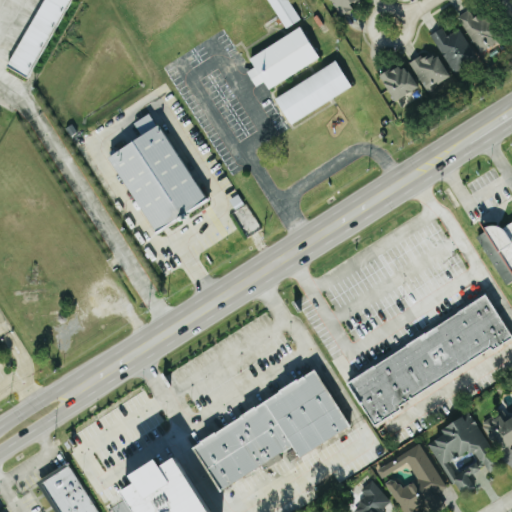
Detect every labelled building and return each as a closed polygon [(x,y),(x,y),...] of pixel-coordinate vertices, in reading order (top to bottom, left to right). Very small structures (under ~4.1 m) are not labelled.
[(72,0),(45,0),(12,70),(34,81),(72,0)] [(302,20),(289,0),(268,0),(287,29),(302,20)] [(332,0),(342,17),(354,10),(352,6),(361,0),(332,0)] [(501,41),(486,13),(475,19),(471,11),(460,17),(479,53),(501,41)] [(270,90),(322,59),(303,28),(251,59),(256,68),(248,73),(258,88),(266,83),(270,90)] [(462,30),(449,37),(444,29),(433,35),(454,74),(479,61),(462,30)] [(452,80),(439,52),(413,64),(426,92),(452,80)] [(276,98),(292,125),(354,89),(339,62),(276,98)] [(382,78),(397,103),(421,89),(406,64),(382,78)] [(208,204),(154,112),(135,124),(144,138),(112,157),(157,234),(208,204)] [(511,220),(480,239),(507,287),(511,283),(511,220)] [(349,378),(372,420),(511,344),(511,335),(493,300),(349,378)] [(194,444),(220,491),(296,449),(301,458),(352,430),(322,374),(194,444)] [(511,412),(485,428),(499,452),(510,446),(511,450),(511,412)] [(431,444),(461,498),(477,489),(472,480),(500,464),(472,415),(443,431),(446,436),(431,444)] [(403,511),(435,511),(445,507),(443,503),(452,498),(423,445),(377,470),(382,479),(410,464),(419,482),(403,491),(396,479),(387,484),(403,511)] [(127,494),(138,511),(211,511),(180,461),(165,470),(161,463),(134,479),(139,487),(127,494)] [(99,511),(72,464),(45,480),(63,511),(99,511)] [(378,511),(391,503),(374,481),(362,491),(367,497),(353,508),(356,511),(378,511)]
